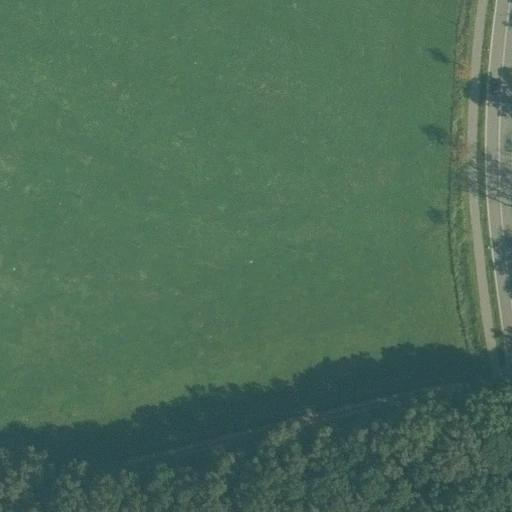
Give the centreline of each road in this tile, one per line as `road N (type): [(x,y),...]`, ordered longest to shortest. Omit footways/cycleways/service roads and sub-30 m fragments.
road 1 (track): [(511,393),(0,492)]
road 2 (secondary): [(511,325),(498,168),(510,0)]
